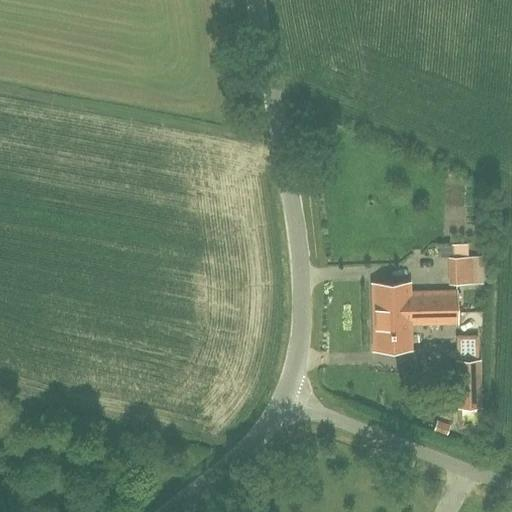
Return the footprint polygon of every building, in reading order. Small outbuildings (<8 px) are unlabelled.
[(449,254),(466,253),(465,241),(448,242),(449,254)] [(483,284),(482,257),(451,257),(452,285),(483,284)] [(456,291),(409,293),(409,284),(373,285),(374,318),(396,317),(396,311),(409,311),(409,324),(412,324),(457,323),(456,291)] [(412,324),(409,324),(409,311),(396,311),(396,317),(374,318),(375,349),(413,348),(412,324)] [(479,360),(456,360),(454,360),(455,408),(481,408),(480,360),(479,360)]
